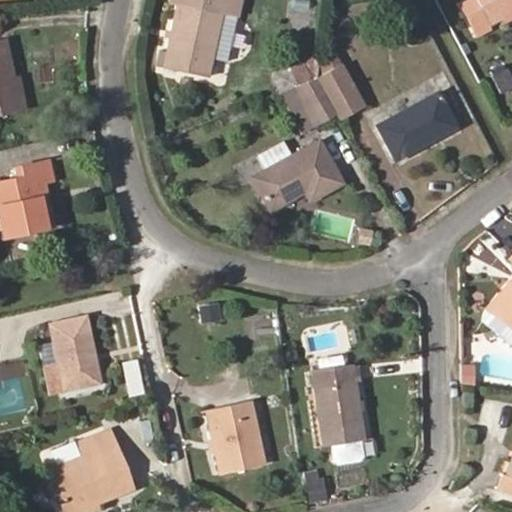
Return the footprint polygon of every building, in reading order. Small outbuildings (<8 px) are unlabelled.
[(210,57),(220,11),(237,14),(239,0),(169,0),(169,3),(176,5),(166,51),(159,50),(156,65),(205,76),(210,57)] [(511,0),(468,0),(460,5),(476,35),(488,28),(485,24),(500,16),(511,9),(511,0)] [(504,23),(511,18),(511,9),(500,16),(504,23)] [(226,61),(237,14),(220,11),(210,57),(226,61)] [(0,112),(16,109),(10,79),(13,79),(4,40),(0,41),(0,112)] [(339,64),(332,51),(318,58),(314,77),(339,64)] [(318,58),(318,55),(300,63),(308,80),(314,77),(318,58)] [(308,80),(300,63),(273,74),(280,92),(296,85),(308,80)] [(362,104),(339,64),(314,77),(334,112),(337,118),(362,104)] [(511,86),(511,81),(506,69),(492,76),(500,93),(511,86)] [(452,118),(465,112),(444,73),(432,80),(438,91),(375,126),(393,160),(433,138),(430,131),(453,120),(452,118)] [(334,112),(314,77),(308,80),(296,85),(316,122),(334,112)] [(24,107),(18,78),(13,79),(10,79),(16,109),(24,107)] [(316,122),(296,85),(280,92),(279,92),(301,131),(316,122)] [(433,138),(456,125),(453,120),(430,131),(433,138)] [(341,182),(318,140),(290,156),(282,141),(256,155),(264,170),(251,177),(268,209),(303,190),(308,200),(341,182)] [(0,237),(52,226),(43,181),(52,179),(48,160),(13,167),(15,178),(0,180),(0,237)] [(511,273),(501,288),(503,289),(479,320),(511,345),(511,273)] [(218,303),(198,304),(199,321),(219,319),(218,303)] [(98,382),(84,317),(49,324),(57,362),(44,365),(49,392),(98,382)] [(342,367),(340,355),(316,359),(318,370),(342,367)] [(474,381),(474,364),(462,364),(462,381),(474,381)] [(361,437),(351,366),(342,367),(318,370),(311,371),(321,443),(329,442),(331,460),(336,464),(358,461),(362,456),(359,438),(361,437)] [(262,463),(248,400),(205,410),(219,473),(262,463)] [(131,488),(108,430),(76,443),(80,453),(82,458),(48,472),(63,511),(85,511),(97,508),(95,502),(131,488)] [(48,472),(82,458),(80,453),(46,467),(48,472)] [(511,455),(505,475),(500,473),(495,488),(511,494),(511,455)] [(323,499),(320,477),(307,479),(310,501),(323,499)]
